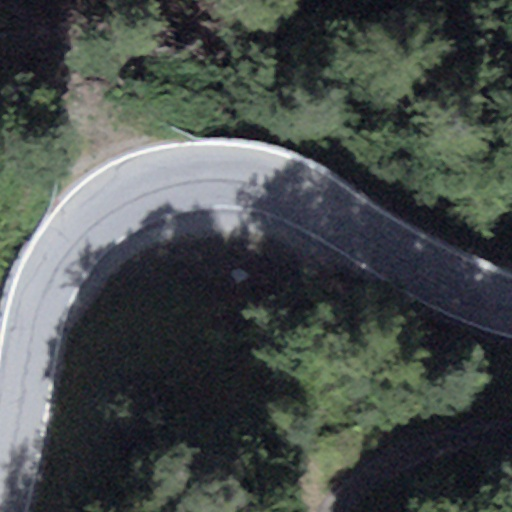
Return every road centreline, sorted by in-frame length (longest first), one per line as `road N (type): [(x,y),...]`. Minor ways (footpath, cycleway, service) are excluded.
road 1 (tertiary): [(511,305),(426,271),(330,210),(266,182),(188,178),(149,188),(88,223),(50,276),(0,498)]
road 2 (track): [(289,511),(304,482),(329,461),(430,434),(511,425)]
